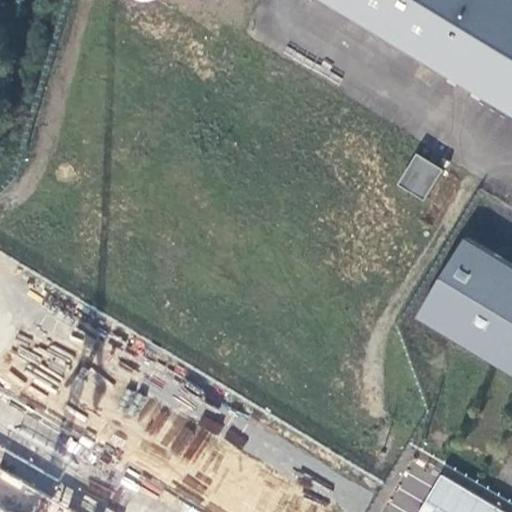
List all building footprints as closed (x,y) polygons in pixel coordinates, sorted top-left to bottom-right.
[(511,0),(325,0),(511,113),(511,0)] [(419,153),(400,185),(428,201),(447,169),(419,153)] [(511,266),(469,240),(420,320),(511,376),(511,266)] [(0,511),(79,511),(0,463),(0,511)] [(419,511),(511,511),(511,508),(446,468),(419,511)]
